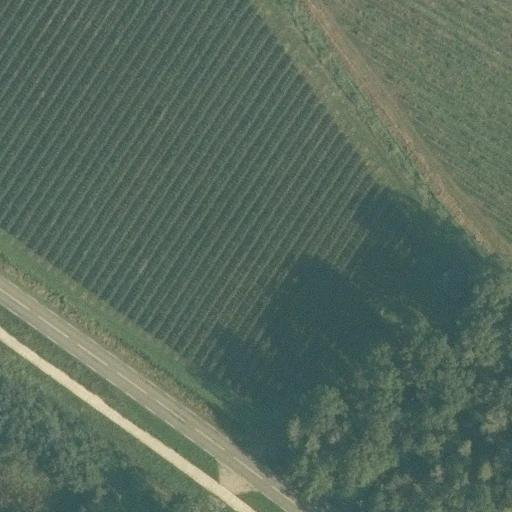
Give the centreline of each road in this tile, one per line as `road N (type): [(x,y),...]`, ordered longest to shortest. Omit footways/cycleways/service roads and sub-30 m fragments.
road 1 (track): [(260,0),(449,254),(428,309)]
road 2 (secondary): [(300,511),(0,292)]
road 3 (track): [(511,254),(401,112)]
road 4 (track): [(480,406),(345,511)]
road 5 (track): [(408,325),(511,443)]
